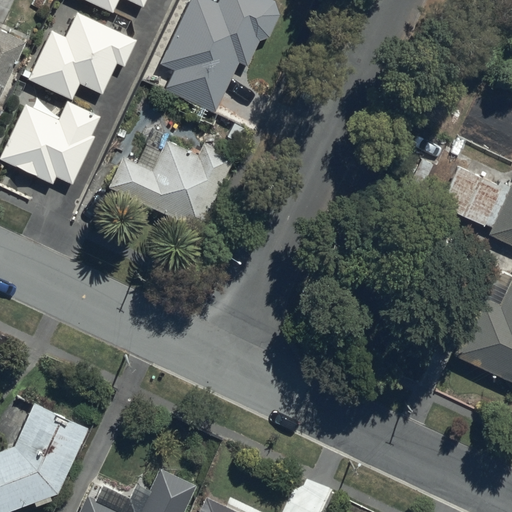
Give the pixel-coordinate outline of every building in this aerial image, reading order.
[(182,0),(158,56),(173,64),(163,82),(213,107),(239,56),(245,59),(257,35),(268,30),(280,7),(276,0),(182,0)] [(23,64),(20,70),(71,94),(79,78),(102,88),(116,57),(123,60),(136,33),(77,6),(65,31),(50,25),(30,67),(23,64)] [(0,85),(24,34),(0,22),(0,85)] [(25,97),(0,147),(0,152),(52,179),(56,170),(72,178),(95,131),(90,128),(99,110),(67,94),(58,114),(25,97)] [(233,150),(202,135),(195,149),(165,134),(159,146),(146,139),(138,156),(122,149),(107,179),(196,224),(233,150)] [(511,176),(509,183),(457,159),(439,197),(491,222),(489,228),(511,238),(511,176)] [(511,260),(496,296),(480,289),(453,346),(511,373),(511,260)] [(52,494),(50,489),(57,486),(87,422),(33,396),(11,441),(0,445),(0,508),(32,496),(34,501),(52,494)] [(178,511),(194,478),(158,462),(149,482),(135,475),(128,489),(101,476),(94,492),(85,488),(73,511),(178,511)] [(254,511),(205,489),(194,511),(254,511)]
